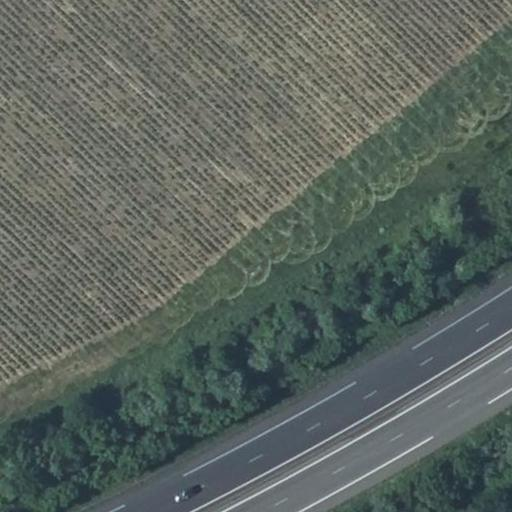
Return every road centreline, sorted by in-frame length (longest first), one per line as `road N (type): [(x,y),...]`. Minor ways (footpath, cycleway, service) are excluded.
road 1 (trunk): [(511,305),(305,427),(137,511)]
road 2 (trunk): [(258,511),(511,365)]
